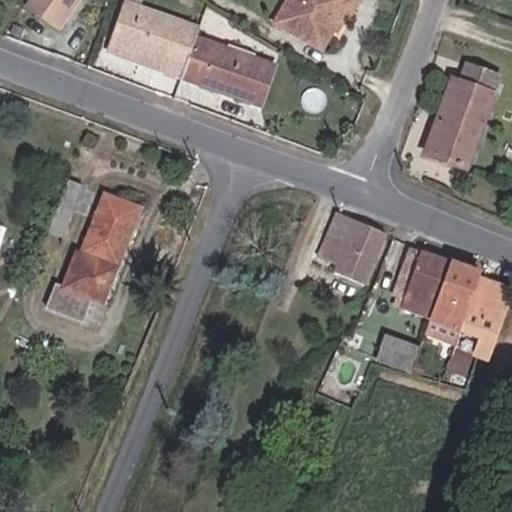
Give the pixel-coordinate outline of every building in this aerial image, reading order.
[(27,0),(24,6),(60,31),(82,0),(27,0)] [(367,0),(300,0),(289,19),(332,45),(354,8),(360,11),(367,0)] [(185,74),(201,79),(216,36),(219,28),(147,1),(133,42),(189,62),(185,74)] [(201,79),(271,105),(287,62),(216,36),(201,79)] [(185,74),(189,62),(133,42),(129,53),(185,74)] [(271,105),(281,108),(297,66),(287,62),(271,105)] [(511,102),(511,100),(508,98),(511,88),(511,79),(480,68),(473,87),(467,85),(441,159),(486,175),(511,102)] [(60,233),(72,238),(96,182),(83,176),(60,233)] [(124,263),(129,264),(153,205),(117,190),(94,249),(86,247),(72,285),(64,282),(54,306),(92,320),(101,296),(110,299),(124,263)] [(0,250),(7,253),(15,229),(0,222),(0,250)] [(332,261),(354,270),(369,232),(347,224),(332,261)] [(349,282),(377,294),(397,243),(369,232),(354,270),(349,282)] [(439,323),(460,268),(422,254),(406,295),(412,298),(418,300),(413,313),(439,323)] [(110,299),(116,301),(130,265),(129,264),(124,263),(110,299)] [(449,327),(471,336),(489,287),(492,281),(460,268),(439,323),(449,327)] [(485,362),(499,367),(511,333),(511,296),(489,287),(471,336),(492,344),(485,362)] [(413,313),(418,300),(412,298),(407,311),(413,313)] [(465,351),(471,336),(449,327),(443,342),(465,351)] [(385,356),(420,370),(429,348),(394,334),(385,356)]
